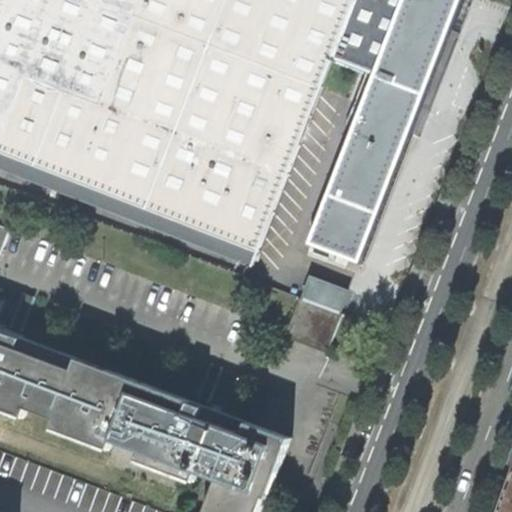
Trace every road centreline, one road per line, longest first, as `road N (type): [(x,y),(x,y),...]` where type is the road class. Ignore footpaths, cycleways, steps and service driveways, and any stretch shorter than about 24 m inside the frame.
road 1 (secondary): [(511,128),(365,511)]
road 2 (unknown): [(408,397),(38,250)]
road 3 (secondary): [(453,511),(511,354)]
